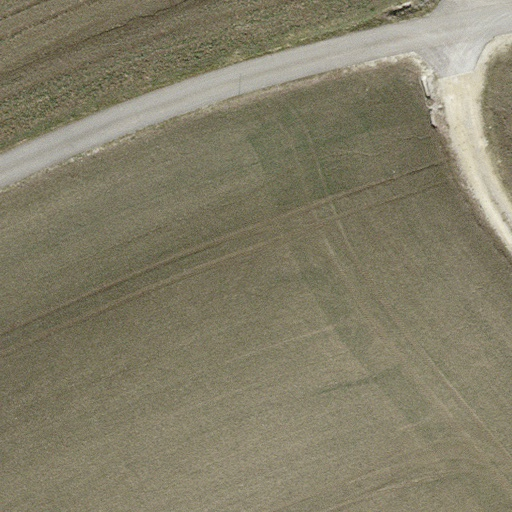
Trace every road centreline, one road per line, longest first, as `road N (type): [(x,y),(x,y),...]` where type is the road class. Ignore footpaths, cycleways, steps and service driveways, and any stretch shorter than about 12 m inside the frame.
road 1 (unclassified): [(0,173),(241,78),(511,10)]
road 2 (track): [(511,221),(472,142),(461,17)]
